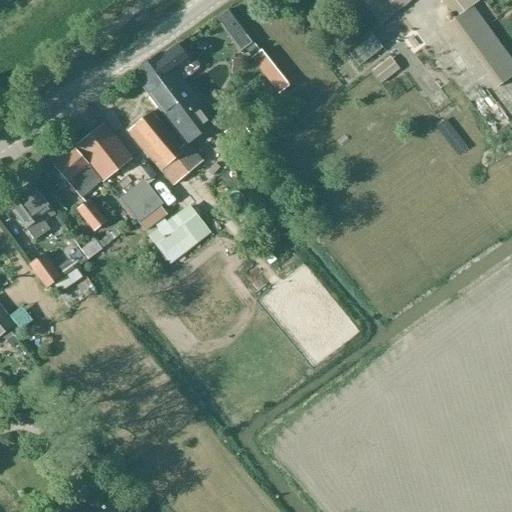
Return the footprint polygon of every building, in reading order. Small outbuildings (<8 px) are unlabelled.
[(359,0),(369,11),(383,0),(359,0)] [(441,0),(454,17),(455,19),(448,25),(497,89),(511,77),(511,59),(473,5),(479,1),(478,0),(441,0)] [(254,44),(246,50),(251,57),(259,50),(254,44)] [(190,63),(176,46),(162,57),(161,55),(135,75),(190,144),(215,126),(176,73),(190,63)] [(380,65),(371,72),(380,84),(390,77),(380,65)] [(168,133),(151,113),(128,132),(173,188),(204,163),(175,127),(168,133)] [(241,123),(225,133),(234,146),(250,136),(241,123)] [(102,183),(131,160),(105,126),(76,150),(102,183)] [(81,200),(102,183),(76,150),(55,169),(81,200)] [(45,223),(55,217),(36,192),(27,198),(23,192),(7,203),(35,243),(51,231),(45,223)] [(107,223),(103,218),(89,200),(76,210),(89,228),(93,233),(107,223)] [(169,265),(197,243),(211,233),(189,206),(166,224),(164,221),(156,227),(158,230),(148,238),(162,256),(169,265)] [(117,230),(111,234),(116,239),(121,235),(117,230)] [(28,266),(46,289),(61,278),(44,254),(28,266)] [(13,319),(27,310),(20,297),(5,305),(13,319)] [(0,335),(3,333),(16,324),(0,304),(0,335)] [(11,335),(4,341),(11,349),(18,343),(11,335)] [(116,511),(93,484),(80,494),(94,511),(116,511)]
